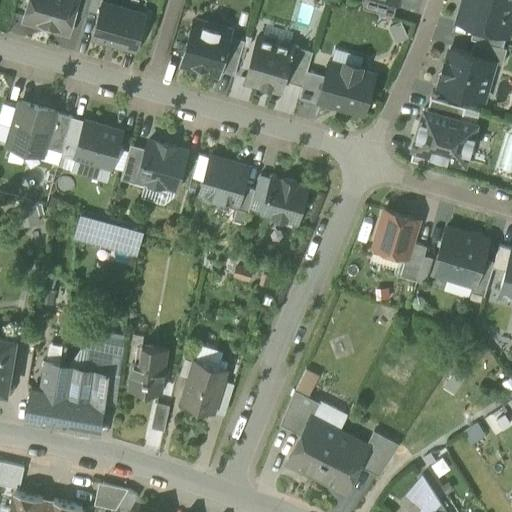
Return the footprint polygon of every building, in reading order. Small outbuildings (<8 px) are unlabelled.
[(29,0),(24,16),(69,29),(73,13),(76,0),(29,0)] [(76,0),(73,13),(85,16),(87,10),(89,0),(76,0)] [(89,0),(87,10),(98,13),(101,1),(101,0),(89,0)] [(364,0),(362,6),(393,15),(397,1),(392,0),(364,0)] [(474,26),(498,33),(498,32),(503,16),(504,16),(505,15),(511,16),(511,12),(511,0),(464,0),(459,21),(474,26)] [(91,36),(136,49),(146,14),(101,1),(98,13),(91,36)] [(225,28),(225,27),(221,25),(216,23),(212,21),(208,20),(204,20),(200,20),(194,19),(181,62),(194,66),(197,64),(204,66),(206,69),(218,73),(219,69),(229,34),(230,29),(225,28)] [(471,37),(475,39),(502,47),(506,34),(498,32),(498,33),(474,26),(471,37)] [(219,69),(234,73),(244,39),(229,34),(219,69)] [(245,81),(280,91),(283,79),(293,45),(258,34),(245,81)] [(502,47),(475,39),(471,53),(489,58),(489,59),(502,63),(506,48),(502,47)] [(283,79),(302,85),(306,69),(312,50),(293,45),(283,79)] [(439,86),(483,99),(490,75),(485,74),(489,59),(489,58),(471,53),(450,47),(439,86)] [(319,100),(363,113),(374,74),(359,70),(360,66),(345,61),(344,65),(342,71),(328,67),(326,75),(318,100),(319,100)] [(329,61),(328,67),(342,71),(344,65),(329,61)] [(299,96),(318,102),(319,100),(318,100),(326,75),(306,69),(302,85),(299,96)] [(426,109),(461,119),(464,106),(430,96),(426,109)] [(8,144),(41,153),(43,146),(53,111),(20,101),(8,144)] [(411,149),(465,164),(469,151),(473,148),(475,141),(473,136),(477,123),(461,119),(426,109),(423,108),(411,149)] [(43,146),(62,151),(63,145),(72,116),(53,111),(43,146)] [(63,145),(76,149),(85,120),(72,116),(63,145)] [(75,155),(111,166),(121,131),(85,120),(76,149),(75,155)] [(164,184),(176,187),(186,151),(175,147),(175,146),(157,141),(157,142),(148,140),(145,148),(137,176),(146,179),(145,180),(164,185),(164,184)] [(120,178),(144,185),(145,180),(146,179),(137,176),(145,148),(130,143),(120,178)] [(237,204),(243,185),(248,167),(210,156),(199,193),(202,194),(205,199),(214,201),(219,199),(237,204)] [(260,211),(270,176),(259,173),(255,188),(249,208),(260,211)] [(260,211),(298,222),(308,187),(296,184),(297,181),(283,177),(283,180),(270,176),(260,211)] [(233,220),(245,223),(249,208),(255,188),(243,185),(237,204),(233,220)] [(405,256),(406,256),(411,241),(418,218),(385,208),(374,246),(405,256)] [(77,235),(137,253),(141,231),(108,222),(80,214),(77,235)] [(473,284),(474,284),(482,257),(488,238),(446,225),(432,271),(473,284)] [(400,275),(416,280),(426,245),(411,241),(406,256),(405,256),(400,275)] [(492,266),(505,270),(511,247),(499,244),(494,260),(492,266)] [(511,246),(511,247),(505,270),(499,288),(501,288),(504,291),(507,294),(511,296),(511,246)] [(471,291),(483,294),(492,266),(494,260),(482,257),(474,284),(473,284),(471,291)] [(0,390),(6,391),(7,385),(15,338),(0,335),(0,390)] [(128,358),(134,359),(139,359),(142,343),(142,338),(132,337),(128,358)] [(58,359),(60,343),(48,341),(45,357),(58,359)] [(168,347),(142,343),(139,359),(134,359),(129,388),(159,392),(161,382),(162,382),(164,370),(168,347)] [(85,367),(93,369),(108,372),(119,374),(122,354),(88,347),(85,367)] [(182,401),(212,409),(221,382),(226,367),(195,358),(182,401)] [(25,419),(48,423),(60,362),(46,360),(41,389),(31,387),(25,419)] [(73,365),(60,362),(48,423),(70,428),(76,396),(68,394),(73,365)] [(85,367),(73,365),(68,394),(76,396),(89,398),(93,369),(85,367)] [(306,391),(315,371),(302,365),(293,385),(306,391)] [(89,398),(76,396),(70,428),(99,433),(104,400),(108,372),(93,369),(89,398)] [(104,400),(115,403),(119,374),(108,372),(104,400)] [(212,409),(224,413),(233,385),(221,382),(212,409)] [(280,421),(301,432),(310,415),(312,416),(319,401),(294,388),(280,421)] [(511,409),(511,391),(503,399),(511,409)] [(151,427),(163,430),(169,405),(156,402),(151,427)] [(304,466),(316,473),(339,430),(312,416),(310,415),(301,432),(288,457),(289,461),(301,467),(304,466)] [(358,462),(379,473),(399,443),(374,429),(366,444),(367,445),(358,462)] [(366,444),(339,430),(316,473),(329,479),(330,482),(342,488),(345,487),(358,462),(367,445),(366,444)] [(23,466),(2,462),(0,470),(0,484),(19,489),(23,466)] [(94,505),(115,509),(128,489),(99,482),(94,505)] [(418,499),(426,505),(434,495),(419,484),(412,493),(418,499)] [(115,509),(119,511),(127,511),(138,495),(128,489),(115,509)] [(80,511),(82,506),(53,499),(52,505),(41,503),(42,497),(13,491),(10,505),(9,505),(7,511),(80,511)] [(430,511),(432,510),(440,500),(434,495),(426,505),(419,511),(430,511)] [(53,499),(42,497),(41,503),(52,505),(53,499)] [(408,511),(419,511),(426,505),(418,499),(408,511)]
